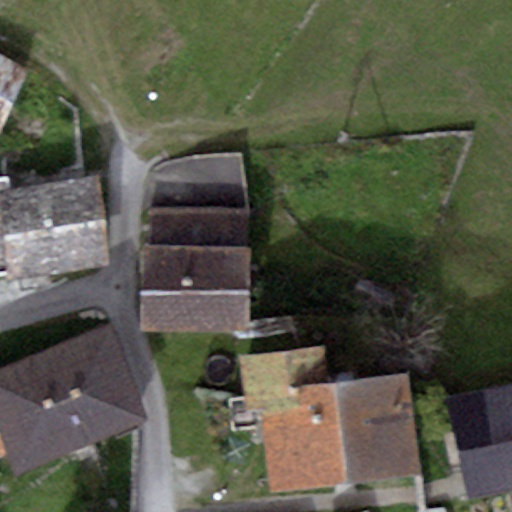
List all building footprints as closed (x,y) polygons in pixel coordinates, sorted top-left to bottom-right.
[(0,129),(28,70),(0,56),(0,129)] [(10,172),(0,173),(0,273),(111,257),(98,168),(11,181),(10,172)] [(152,245),(143,245),(142,327),(249,329),(251,209),(152,207),(152,245)] [(0,451),(7,448),(16,466),(149,406),(107,313),(0,360),(0,451)] [(339,381),(335,344),(240,354),(245,400),(258,399),(268,491),(351,482),(339,381)] [(407,373),(339,381),(351,482),(419,474),(407,373)] [(511,383),(445,396),(470,496),(511,487),(511,383)]
